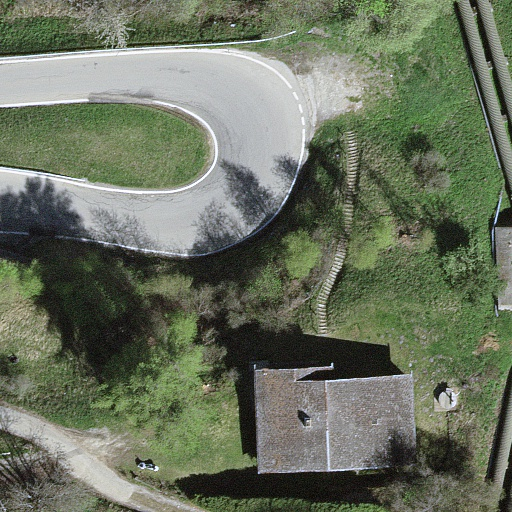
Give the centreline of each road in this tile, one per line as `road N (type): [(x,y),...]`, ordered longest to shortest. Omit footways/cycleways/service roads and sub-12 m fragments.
road 1 (tertiary): [(0,83),(131,74),(209,83),(236,106),(247,157),(229,200),(187,224),(149,225),(0,199)]
road 2 (track): [(348,121),(332,99),(238,111)]
